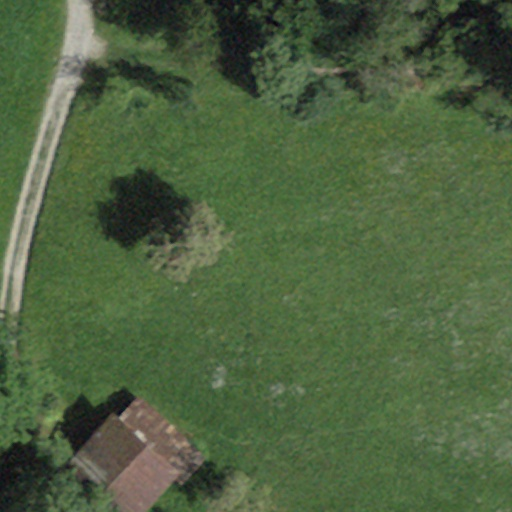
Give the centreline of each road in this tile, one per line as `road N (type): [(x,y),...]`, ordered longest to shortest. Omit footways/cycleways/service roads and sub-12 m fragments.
road 1 (track): [(70,49),(511,71)]
road 2 (track): [(0,355),(76,0)]
